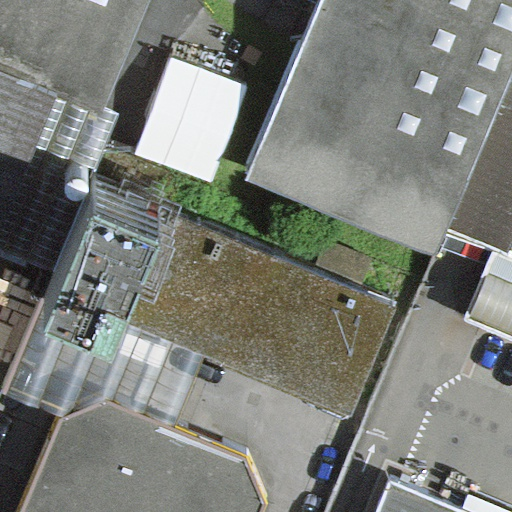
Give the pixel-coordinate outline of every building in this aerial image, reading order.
[(148,0),(0,0),(0,233),(59,93),(102,111),(148,0)] [(511,56),(511,0),(327,0),(253,175),(429,250),(511,56)] [(241,89),(144,53),(110,145),(207,181),(241,89)] [(501,247),(511,251),(511,105),(461,231),(501,247)] [(56,287),(74,294),(32,396),(73,413),(111,399),(179,427),(210,354),(350,411),(394,304),(98,184),(56,287)] [(472,316),(511,331),(511,251),(501,247),(472,316)] [(111,399),(66,416),(27,511),(261,511),(266,501),(252,456),(221,444),(179,427),(111,399)] [(488,511),(393,471),(375,511),(488,511)]
